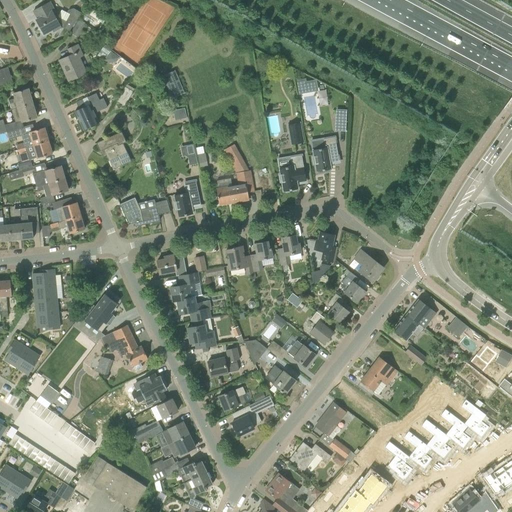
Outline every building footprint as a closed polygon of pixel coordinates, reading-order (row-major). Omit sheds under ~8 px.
[(105,6),(99,1),(95,7),(101,11),(105,6)] [(40,24),(39,25),(44,35),(53,30),(54,32),(61,28),(69,32),(81,13),(73,9),(68,10),(67,13),(62,10),(58,17),(50,2),(33,11),(40,24)] [(80,19),(71,33),(77,37),(86,24),(80,19)] [(70,55),(59,60),(59,61),(61,60),(67,73),(65,74),(68,82),(87,74),(80,58),(83,56),(78,44),(68,49),(70,55)] [(119,58),(110,51),(104,60),(109,63),(116,62),(119,58)] [(0,69),(0,79),(10,76),(7,67),(0,69)] [(176,70),(163,74),(172,97),(184,93),(176,70)] [(0,88),(5,87),(11,85),(13,84),(10,76),(0,79),(0,88)] [(318,91),(316,81),(316,80),(315,80),(306,81),(306,78),(296,80),(299,95),(318,91)] [(89,82),(86,88),(92,92),(96,86),(89,82)] [(125,88),(117,101),(125,106),(133,92),(125,88)] [(14,99),(9,100),(12,109),(33,103),(28,89),(12,94),(14,99)] [(104,98),(99,100),(96,93),(87,97),(90,104),(75,111),(84,130),(99,123),(95,113),(108,108),(104,98)] [(12,109),(16,123),(21,121),(21,122),(37,118),(33,103),(12,109)] [(185,108),(173,111),(175,121),(187,118),(185,108)] [(336,110),(335,131),(345,132),(346,110),(336,110)] [(300,123),(288,125),(291,145),(304,143),(300,123)] [(18,150),(49,141),(45,128),(34,131),(26,133),(24,127),(7,132),(9,139),(22,136),(24,143),(16,145),(18,150)] [(113,169),(131,161),(123,143),(126,142),(122,132),(96,143),(100,152),(104,150),(113,169)] [(325,148),(313,150),(313,153),(314,157),(313,157),(314,164),(315,164),(317,172),(318,171),(319,173),(330,171),(329,169),(331,169),(330,163),(339,161),(335,137),(323,139),(325,148)] [(19,154),(27,152),(29,160),(30,160),(37,158),(38,158),(52,154),(49,141),(18,150),(19,154)] [(193,145),(186,146),(190,166),(197,164),(193,145)] [(248,193),(254,192),(250,171),(248,171),(234,145),(224,150),(237,173),(239,185),(216,189),(219,205),(249,200),(248,193)] [(205,154),(198,155),(200,167),(208,166),(205,154)] [(278,159),(279,168),(284,192),(298,189),(297,183),(306,181),(302,155),(278,159)] [(32,166),(30,160),(29,160),(22,162),(17,163),(19,170),(32,166)] [(24,176),(24,175),(35,172),(33,166),(32,166),(19,170),(13,172),(8,174),(10,180),(24,176)] [(65,178),(61,166),(33,174),(37,186),(49,183),(65,178)] [(53,195),(68,190),(65,178),(49,183),(37,186),(38,191),(44,189),(46,196),(41,197),(42,203),(49,203),(53,203),(55,202),(53,195)] [(177,209),(179,217),(193,214),(192,208),(201,206),(196,181),(184,183),(186,193),(174,196),(176,202),(174,203),(176,210),(177,209)] [(81,216),(77,203),(73,204),(71,197),(52,203),(54,209),(57,209),(60,221),(60,222),(81,216)] [(155,202),(139,206),(135,198),(120,204),(128,225),(135,223),(136,227),(160,221),(155,202)] [(34,238),(33,233),(32,223),(28,223),(27,215),(38,214),(37,207),(20,209),(21,216),(21,224),(23,239),(34,238)] [(56,223),(50,225),(51,228),(59,226),(60,229),(67,227),(69,233),(85,229),(81,216),(60,222),(60,221),(56,223)] [(21,224),(19,224),(10,225),(11,240),(23,239),(21,224)] [(0,225),(0,241),(11,240),(10,225),(0,225)] [(318,240),(317,240),(315,249),(324,251),(322,259),(333,262),(334,260),(337,248),(331,246),(334,235),(320,232),(318,240)] [(295,235),(282,238),(284,248),(278,249),(281,264),(289,263),(288,254),(300,252),(299,244),(297,244),(295,235)] [(273,257),(271,248),(269,248),(268,241),(254,243),(256,254),(250,255),(253,271),(262,269),(261,259),(273,257)] [(232,249),(226,250),(230,270),(245,267),(247,275),(253,274),(253,271),(250,255),(244,256),(242,246),(232,248),(232,249)] [(358,271),(372,282),(374,280),(377,280),(379,277),(378,274),(384,268),(361,250),(354,260),(362,266),(358,271)] [(183,264),(181,254),(164,257),(164,259),(157,261),(160,274),(177,271),(176,265),(183,264)] [(203,256),(195,258),(198,272),(206,270),(203,256)] [(327,273),(329,266),(322,264),(320,271),(327,273)] [(224,267),(206,271),(207,276),(225,273),(224,267)] [(54,269),(41,270),(41,273),(33,274),(33,280),(36,280),(36,286),(55,284),(54,269)] [(357,302),(365,291),(356,284),(359,279),(347,270),(344,273),(347,275),(341,282),(348,287),(344,292),(357,302)] [(173,301),(177,301),(177,300),(194,297),(202,295),(199,282),(200,282),(198,272),(178,276),(180,285),(170,287),(173,301)] [(12,296),(10,280),(8,280),(8,279),(8,280),(0,281),(0,302),(0,303),(1,311),(2,311),(2,317),(8,317),(6,296),(12,296)] [(55,284),(36,286),(37,287),(34,287),(34,288),(37,287),(37,297),(35,297),(35,301),(57,299),(55,284)] [(302,301),(292,293),(287,300),(297,307),(302,301)] [(91,299),(83,294),(80,299),(88,304),(91,299)] [(340,323),(349,312),(340,305),(344,300),(335,294),(328,303),(333,307),(328,313),(340,323)] [(108,324),(106,322),(110,318),(117,309),(114,307),(116,304),(105,295),(86,320),(101,332),(108,324)] [(284,302),(282,298),(284,297),(283,295),(276,299),(279,305),(284,302)] [(211,318),(209,308),(208,301),(196,304),(194,297),(177,300),(177,301),(180,314),(193,311),(194,321),(210,318),(211,318)] [(57,299),(35,301),(36,304),(38,304),(39,314),(36,314),(37,314),(39,314),(39,315),(58,313),(57,299)] [(437,313),(418,299),(406,314),(424,328),(437,313)] [(333,333),(323,325),(327,320),(316,311),(310,319),(316,324),(309,332),(324,344),(325,344),(324,344),(333,333)] [(37,321),(38,328),(46,327),(46,329),(59,328),(58,313),(39,315),(40,321),(37,321)] [(276,324),(281,318),(277,314),(272,321),(276,324)] [(406,314),(394,331),(407,341),(413,333),(418,337),(424,328),(406,314)] [(75,319),(70,315),(64,322),(69,326),(75,319)] [(206,333),(205,325),(211,324),(210,318),(194,321),(192,321),(191,321),(192,322),(193,322),(194,327),(187,328),(190,343),(200,341),(201,348),(215,345),(213,331),(206,333)] [(467,327),(456,318),(448,328),(458,337),(467,327)] [(127,354),(133,366),(135,370),(138,371),(141,369),(142,366),(140,362),(148,359),(142,346),(138,348),(127,325),(100,337),(105,346),(107,345),(111,352),(117,349),(121,356),(127,354)] [(242,335),(238,326),(232,329),(235,337),(242,335)] [(28,349),(15,340),(8,351),(10,353),(5,360),(17,367),(28,349)] [(255,364),(267,349),(256,340),(244,342),(255,364)] [(267,349),(281,360),(288,352),(273,341),(267,349)] [(306,367),(316,355),(303,345),(297,341),(293,346),(299,351),(294,358),(306,367)] [(405,352),(421,365),(426,358),(410,346),(405,352)] [(475,353),(468,363),(479,371),(486,362),(489,364),(497,355),(486,346),(478,356),(475,353)] [(228,373),(227,371),(234,370),(233,361),(240,360),(236,347),(226,350),(228,357),(208,362),(211,377),(228,373)] [(17,367),(28,374),(40,356),(28,349),(17,367)] [(500,350),(494,362),(505,368),(511,356),(500,350)] [(107,375),(113,360),(101,356),(95,371),(107,375)] [(397,371),(380,357),(361,382),(373,391),(378,395),(386,385),(397,371)] [(274,385),(280,390),(282,392),(282,391),(285,394),(296,380),(284,371),(284,372),(275,365),(269,373),(265,378),(274,385)] [(163,391),(164,390),(166,389),(166,390),(167,389),(160,376),(157,378),(154,373),(143,379),(146,386),(132,393),(132,394),(135,392),(139,401),(137,403),(145,399),(148,406),(147,407),(147,408),(166,398),(163,392),(163,391)] [(511,384),(504,378),(497,386),(511,397),(511,384)] [(246,403),(243,395),(246,394),(243,387),(233,391),(232,390),(219,396),(225,411),(238,406),(246,403)] [(254,396),(257,402),(265,397),(270,395),(267,390),(254,396)] [(274,405),(269,396),(262,400),(267,408),(274,405)] [(473,415),(466,424),(468,425),(468,426),(482,437),(488,429),(490,426),(488,425),(482,420),(487,414),(466,398),(461,405),(473,415)] [(152,408),(158,421),(177,411),(171,399),(152,408)] [(37,402),(30,412),(35,416),(42,406),(37,402)] [(124,417),(105,403),(96,415),(115,429),(124,417)] [(346,412),(334,403),(330,407),(332,408),(323,419),(322,418),(316,426),(332,439),(337,434),(339,433),(340,431),(341,428),(336,424),(346,412)] [(235,421),(232,423),(238,435),(240,435),(240,436),(252,431),(251,429),(253,428),(253,426),(261,422),(252,404),(231,414),(235,421)] [(40,419),(47,409),(42,406),(35,416),(40,419)] [(40,419),(44,423),(51,413),(47,409),(40,419)] [(464,431),(468,426),(468,425),(466,424),(447,409),(442,416),(455,426),(448,435),(449,436),(448,437),(463,448),(471,437),(464,431)] [(56,417),(51,413),(44,423),(49,426),(56,417)] [(54,430),(61,420),(56,417),(49,426),(54,430)] [(448,437),(449,436),(448,435),(428,420),(423,427),(435,436),(429,445),(430,446),(429,447),(444,458),(450,450),(451,449),(452,447),(450,446),(444,442),(448,437)] [(161,426),(158,421),(146,426),(145,424),(132,431),(136,438),(161,426)] [(183,422),(163,432),(163,433),(168,445),(169,444),(169,445),(189,435),(183,422)] [(64,437),(72,428),(67,424),(60,434),(64,437)] [(18,430),(12,426),(7,433),(13,437),(15,434),(18,430)] [(161,426),(136,438),(138,443),(152,437),(152,438),(163,433),(163,432),(161,426)] [(69,441),(76,431),(72,428),(64,437),(69,441)] [(409,456),(410,456),(410,457),(424,469),(433,458),(425,452),(429,447),(430,446),(429,445),(409,430),(403,437),(416,447),(409,456)] [(69,441),(74,444),(81,435),(76,431),(69,441)] [(15,434),(9,444),(14,447),(20,437),(15,434)] [(86,438),(81,435),(74,444),(79,448),(86,438)] [(174,455),(180,453),(181,454),(195,447),(189,435),(169,445),(174,455)] [(20,437),(14,447),(19,451),(25,441),(20,437)] [(79,448),(84,451),(91,442),(86,438),(79,448)] [(329,446),(345,458),(351,451),(335,439),(329,446)] [(406,462),(410,457),(410,456),(409,456),(389,440),(384,447),(396,457),(397,457),(389,467),(398,474),(397,475),(403,479),(404,478),(405,479),(413,468),(406,462)] [(25,441),(19,451),(24,454),(30,444),(25,441)] [(96,445),(91,442),(84,451),(88,455),(96,445)] [(294,453),(290,459),(304,470),(310,463),(315,467),(322,457),(327,461),(331,456),(315,444),(311,449),(303,442),(296,451),(294,453)] [(30,444),(24,454),(29,457),(35,447),(30,444)] [(35,447),(29,457),(34,460),(40,450),(35,447)] [(40,450),(34,460),(39,464),(45,454),(40,450)] [(351,451),(345,458),(350,462),(356,455),(355,454),(351,451)] [(337,453),(332,459),(341,466),(346,460),(337,453)] [(45,454),(39,464),(44,467),(50,457),(45,454)] [(14,463),(20,467),(24,461),(18,457),(14,463)] [(50,457),(44,467),(49,470),(55,460),(50,457)] [(175,463),(175,462),(173,457),(163,462),(162,460),(149,466),(153,474),(175,463)] [(87,482),(132,510),(147,487),(102,458),(87,482)] [(55,460),(49,470),(54,474),(60,464),(55,460)] [(511,462),(511,460),(502,466),(511,480),(511,462)] [(194,462),(182,467),(186,474),(189,473),(192,479),(207,472),(202,461),(195,464),(194,462)] [(180,470),(179,469),(176,463),(175,463),(153,474),(155,482),(160,480),(168,476),(177,471),(180,470)] [(60,464),(54,474),(59,477),(65,467),(60,464)] [(6,465),(0,474),(0,483),(7,488),(6,490),(6,491),(17,472),(6,465)] [(37,478),(42,470),(34,465),(29,473),(37,478)] [(368,470),(371,473),(364,483),(380,494),(387,485),(377,478),(381,473),(371,465),(368,470)] [(511,482),(511,480),(502,466),(493,473),(504,488),(511,482)] [(59,477),(64,480),(70,470),(65,467),(59,477)] [(64,480),(69,483),(75,473),(70,470),(64,480)] [(504,488),(493,473),(492,471),(482,478),(495,495),(504,488)] [(22,491),(24,492),(31,481),(17,472),(6,491),(8,489),(13,492),(12,494),(18,498),(22,491)] [(195,486),(192,487),(195,495),(207,489),(206,487),(213,484),(207,472),(192,479),(185,483),(183,484),(192,480),(195,486)] [(295,487),(279,474),(266,490),(278,500),(278,499),(283,502),(278,509),(281,511),(296,511),(295,510),(299,505),(288,497),(295,487)] [(62,481),(55,493),(61,497),(69,485),(62,481)] [(373,503),(380,494),(364,483),(357,491),(370,501),(373,503)] [(321,493),(315,488),(310,494),(316,499),(321,493)] [(355,490),(348,498),(364,510),(370,501),(357,491),(355,490)] [(467,491),(461,496),(474,511),(477,511),(483,507),(487,511),(496,511),(499,510),(485,491),(477,498),(471,491),(468,493),(467,491)] [(166,494),(160,492),(157,498),(163,500),(166,494)] [(32,511),(42,511),(48,504),(50,499),(44,495),(41,499),(34,495),(26,508),(32,511)] [(474,511),(461,496),(455,501),(456,503),(454,505),(459,511),(474,511)] [(201,511),(204,503),(194,499),(191,498),(188,505),(190,506),(201,511)] [(347,511),(362,511),(364,510),(348,498),(341,507),(347,511)] [(152,509),(157,511),(162,502),(156,499),(152,509)] [(279,511),(264,500),(259,506),(263,509),(261,511),(279,511)]
